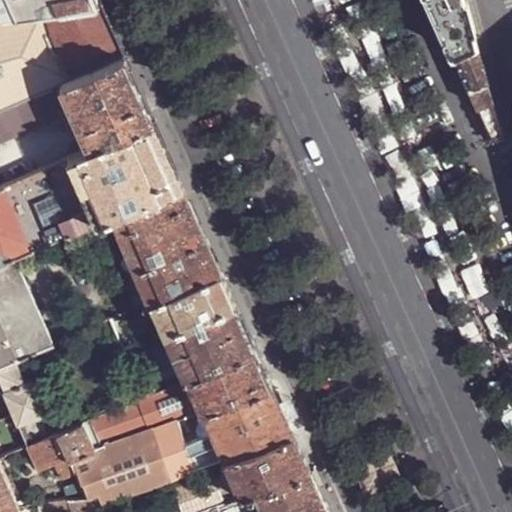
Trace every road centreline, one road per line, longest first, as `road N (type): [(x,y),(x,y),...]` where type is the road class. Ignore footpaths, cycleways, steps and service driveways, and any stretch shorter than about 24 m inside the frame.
road 1 (secondary): [(496,511),(266,0)]
road 2 (residential): [(353,511),(125,0)]
road 3 (residential): [(508,221),(410,0)]
